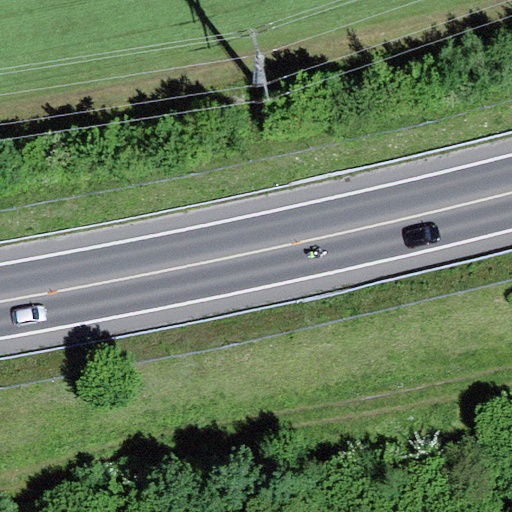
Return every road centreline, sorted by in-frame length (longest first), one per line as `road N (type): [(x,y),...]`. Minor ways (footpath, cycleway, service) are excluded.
road 1 (trunk): [(511,195),(0,306)]
road 2 (track): [(0,110),(163,86)]
